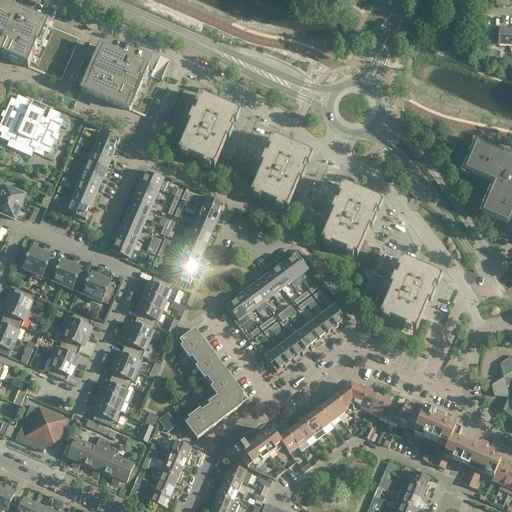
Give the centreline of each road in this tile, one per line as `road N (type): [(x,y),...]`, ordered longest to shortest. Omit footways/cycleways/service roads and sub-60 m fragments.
road 1 (residential): [(0,278),(23,229),(128,272),(82,393),(38,380)]
road 2 (residential): [(298,511),(287,507),(283,491),(358,443),(452,482)]
road 3 (unclassified): [(470,297),(391,194),(348,161)]
road 4 (secondary): [(497,264),(393,114)]
road 5 (secondary): [(378,144),(422,181),(488,276)]
road 6 (unclassified): [(184,61),(322,148)]
road 7 (residential): [(187,511),(211,458),(277,408)]
road 8 (secondary): [(221,53),(101,0)]
road 9 (residential): [(115,511),(0,461)]
